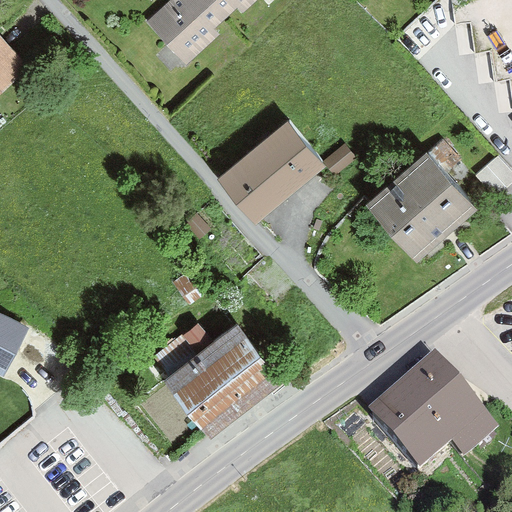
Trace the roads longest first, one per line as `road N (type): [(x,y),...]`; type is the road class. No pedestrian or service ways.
road 1 (residential): [(46,0),(375,359)]
road 2 (secondary): [(169,511),(375,359)]
road 3 (secondary): [(375,359),(511,263)]
